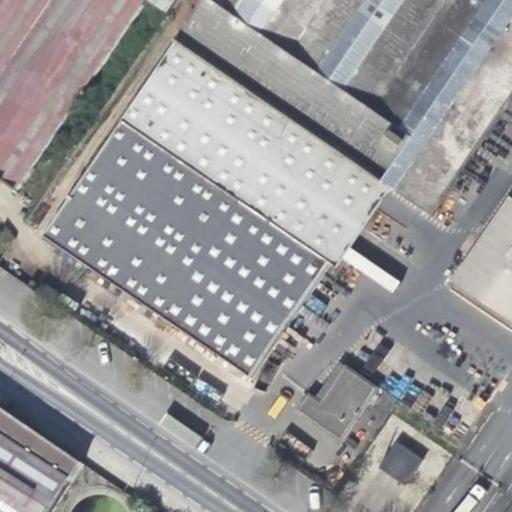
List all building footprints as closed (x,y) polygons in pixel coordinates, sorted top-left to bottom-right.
[(0,0),(0,186),(8,193),(143,0),(146,0),(165,13),(174,0),(0,0)] [(242,378),(378,182),(422,212),(467,146),(511,80),(511,0),(204,0),(179,39),(41,240),(95,277),(242,378)] [(511,316),(511,194),(509,193),(452,275),(511,316)] [(371,263),(366,269),(391,288),(396,282),(371,263)] [(459,443),(485,402),(371,327),(338,378),(319,405),(306,397),(296,411),(339,441),(374,388),(459,443)] [(0,405),(0,511),(49,511),(82,462),(0,405)] [(404,485),(422,460),(396,443),(379,467),(404,485)]
